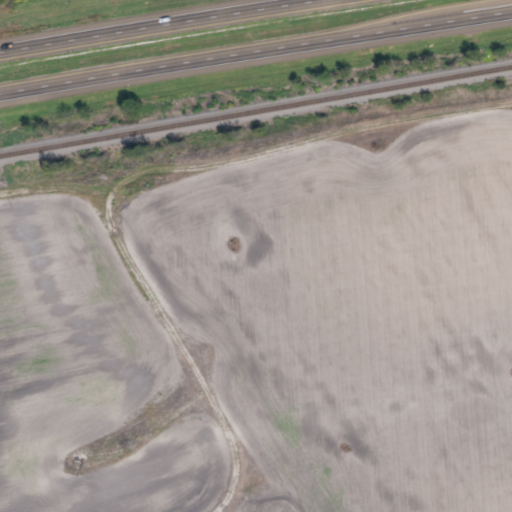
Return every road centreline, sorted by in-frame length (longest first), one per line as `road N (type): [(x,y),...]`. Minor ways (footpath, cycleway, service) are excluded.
road 1 (trunk): [(0,91),(506,0)]
road 2 (trunk): [(272,0),(0,43)]
